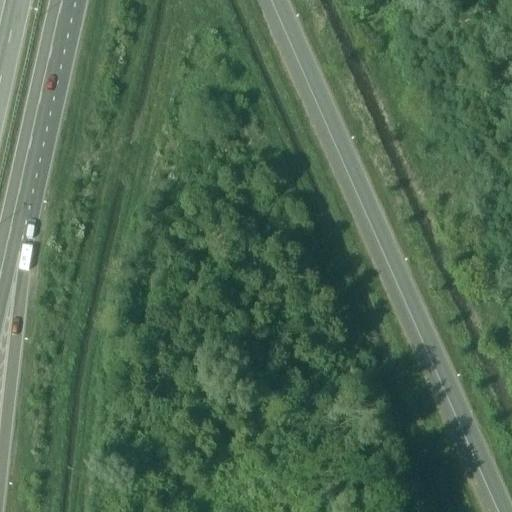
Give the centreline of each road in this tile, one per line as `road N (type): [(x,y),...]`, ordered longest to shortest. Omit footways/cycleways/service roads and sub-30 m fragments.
road 1 (trunk): [(504,511),(279,0)]
road 2 (trunk): [(4,250),(60,0)]
road 3 (trunk): [(0,471),(4,250)]
